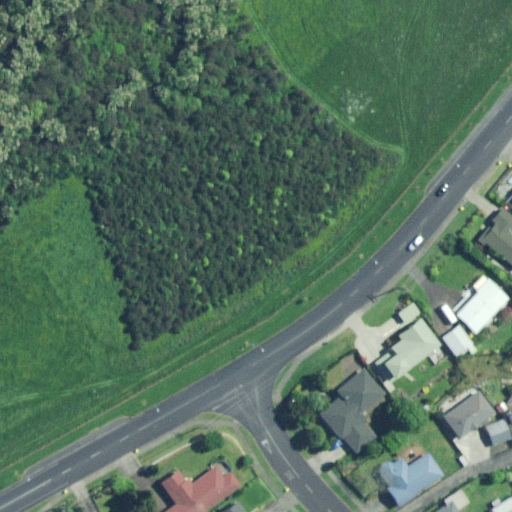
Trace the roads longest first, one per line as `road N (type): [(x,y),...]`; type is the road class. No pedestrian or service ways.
road 1 (residential): [(235,375),(357,290),(511,116)]
road 2 (residential): [(0,507),(235,375)]
road 3 (residential): [(332,511),(288,461),(235,375)]
